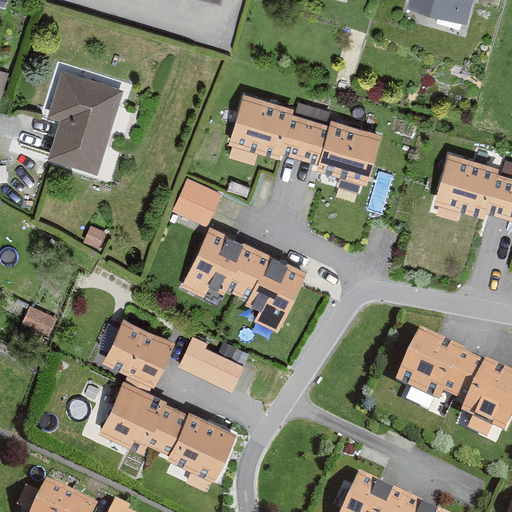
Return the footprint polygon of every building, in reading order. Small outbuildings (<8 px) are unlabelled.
[(416,0),(415,5),(477,24),(484,0),(416,0)] [(0,97),(9,70),(0,66),(0,97)] [(129,89),(68,71),(55,115),(66,118),(54,157),(104,172),(129,89)] [(294,107),(243,92),(228,143),(279,158),(280,152),(318,163),(316,169),(367,184),(383,133),(331,118),(329,123),(292,113),(294,107)] [(226,143),(227,126),(211,125),(210,142),(226,143)] [(511,171),(448,153),(434,202),(511,224),(511,171)] [(188,173),(172,206),(208,223),(224,190),(188,173)] [(312,271),(215,227),(186,289),(208,300),(215,283),(267,307),(260,322),(283,333),(312,271)] [(179,342),(122,316),(101,363),(124,373),(98,430),(148,453),(152,446),(218,476),(239,431),(155,393),(179,342)] [(511,364),(423,322),(394,381),(445,406),(451,394),(473,405),(468,415),(511,436),(511,364)] [(208,341),(192,334),(178,365),(232,391),(245,364),(205,346),(208,341)] [(453,511),(365,471),(346,511),(453,511)] [(33,511),(93,511),(96,507),(46,484),(33,511)] [(130,505),(115,498),(108,511),(132,511),(128,510),(130,505)]
